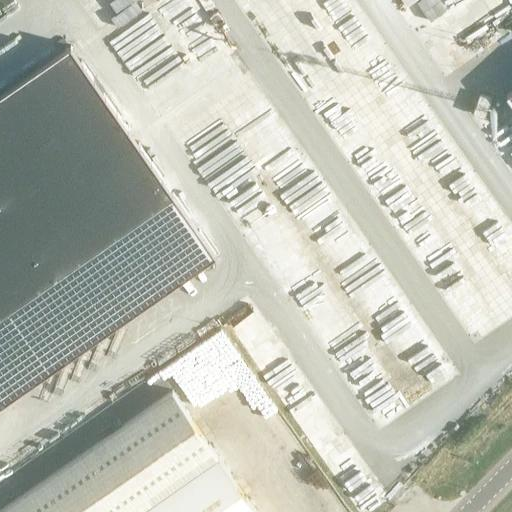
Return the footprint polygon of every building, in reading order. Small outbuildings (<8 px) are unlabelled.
[(0,403),(215,254),(174,195),(70,46),(0,94),(0,403)] [(481,95),(474,114),(485,118),(492,99),(481,95)] [(426,339),(441,330),(374,226),(359,236),(426,339)] [(343,274),(354,289),(379,272),(368,257),(343,274)] [(380,374),(380,380),(399,379),(398,364),(379,365),(378,352),(362,353),(362,346),(344,347),(346,370),(362,368),(362,375),(380,374)] [(429,410),(435,419),(457,402),(447,389),(435,398),(438,403),(429,410)] [(0,510),(0,511),(256,511),(172,391),(0,510)]
